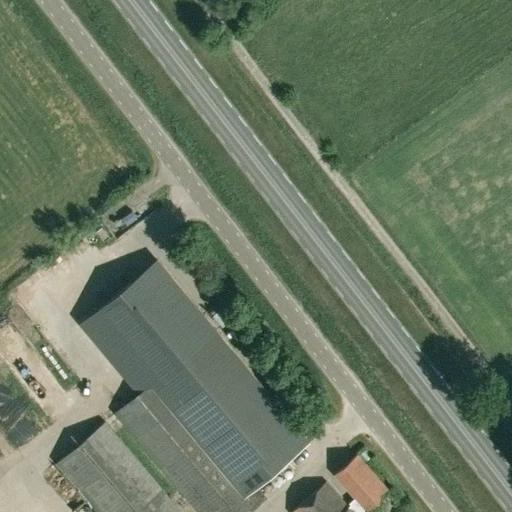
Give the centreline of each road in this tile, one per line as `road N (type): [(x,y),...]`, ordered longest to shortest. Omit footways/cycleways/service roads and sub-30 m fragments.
road 1 (unclassified): [(448,511),(50,0)]
road 2 (primary): [(511,494),(129,0)]
road 3 (unclassified): [(511,398),(201,0)]
